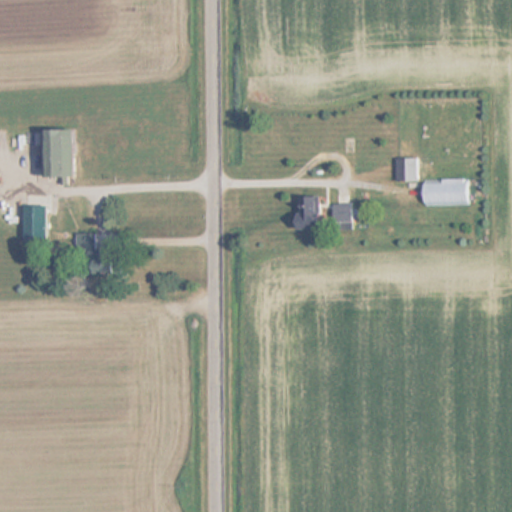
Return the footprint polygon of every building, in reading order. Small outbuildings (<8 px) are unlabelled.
[(50,177),(80,177),(80,130),(50,130),(50,177)] [(422,158),(400,158),(400,182),(422,182),(422,158)] [(426,180),(426,206),(476,206),(476,180),(426,180)] [(306,229),(338,229),(338,212),(328,212),(328,196),(306,196),(306,229)] [(99,234),(79,234),(79,274),(126,274),(126,251),(99,251),(99,234)]
